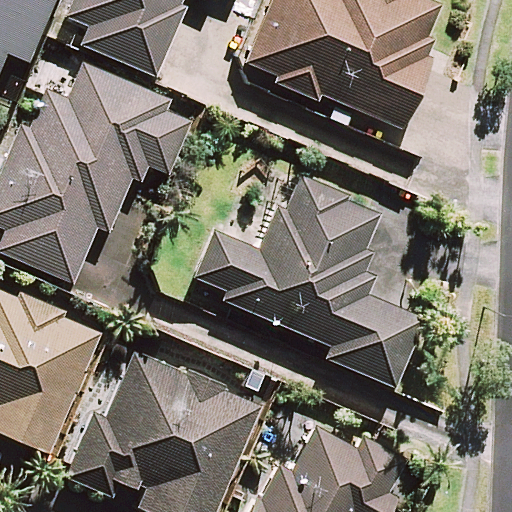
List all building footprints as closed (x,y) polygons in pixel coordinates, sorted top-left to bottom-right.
[(0,0),(0,54),(23,64),(48,0),(0,0)] [(179,0),(68,0),(61,17),(86,28),(78,47),(147,76),(179,0)] [(269,77),(265,86),(309,102),(311,96),(395,127),(441,3),(432,0),(264,0),(240,66),(269,77)] [(103,229),(126,177),(134,181),(141,165),(165,175),(191,115),(77,65),(61,102),(41,93),(23,135),(14,131),(0,162),(0,230),(1,231),(0,232),(0,255),(64,284),(91,223),(103,229)] [(375,215),(290,176),(255,253),(208,232),(184,285),(323,347),(318,357),(386,387),(416,320),(358,293),(371,265),(356,258),(375,215)] [(0,436),(44,456),(97,335),(0,292),(0,436)] [(210,511),(255,406),(127,353),(99,420),(86,415),(60,478),(103,496),(110,480),(138,492),(131,509),(138,511),(210,511)] [(392,511),(415,468),(355,437),(349,449),(308,427),(286,469),(272,462),(245,511),(392,511)]
